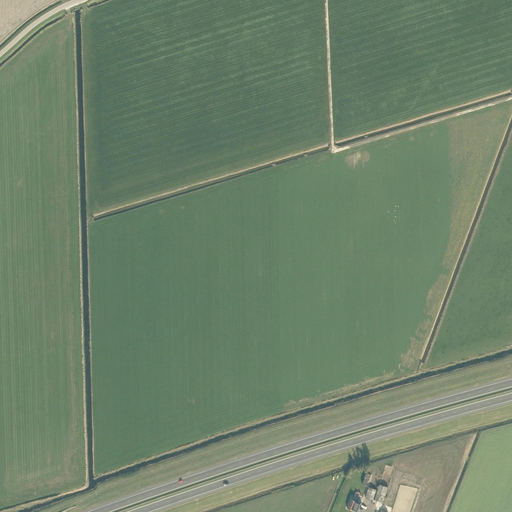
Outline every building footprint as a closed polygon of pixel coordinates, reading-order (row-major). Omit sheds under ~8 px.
[(363,483),(367,484),(371,472),(367,471),(363,483)] [(393,487),(398,489),(391,511),(411,511),(417,495),(422,497),(427,481),(398,472),(393,487)] [(378,485),(373,500),(381,503),(386,488),(378,485)] [(376,490),(368,487),(365,497),(372,500),(376,490)] [(357,499),(351,497),(347,508),(356,511),(360,504),(361,505),(361,503),(356,501),(357,499)]
